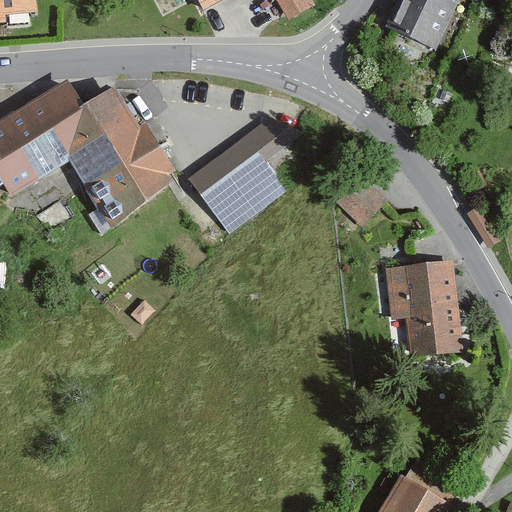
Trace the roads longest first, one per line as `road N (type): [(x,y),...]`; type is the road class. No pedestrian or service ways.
road 1 (tertiary): [(511,328),(403,149),(306,81)]
road 2 (tertiary): [(306,81),(184,58),(0,67)]
